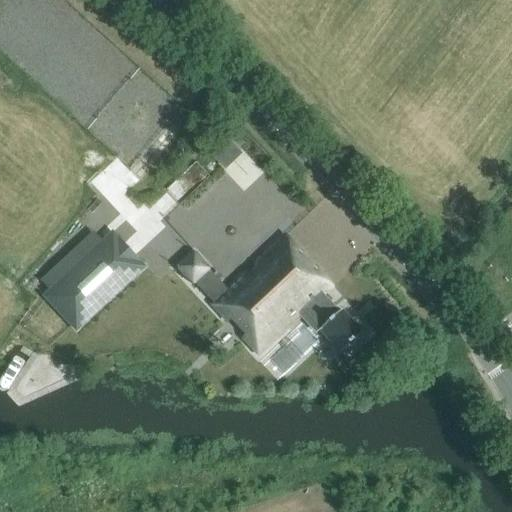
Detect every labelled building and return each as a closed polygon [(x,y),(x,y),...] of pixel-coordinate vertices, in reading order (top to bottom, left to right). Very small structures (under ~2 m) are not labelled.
[(209,154),(222,168),(239,153),(222,133),(214,141),(218,145),(209,154)] [(246,190),(267,171),(249,151),(228,170),(246,190)] [(183,199),(211,173),(198,160),(171,186),(183,199)] [(196,252),(177,270),(193,287),(196,284),(212,301),(210,303),(258,355),(304,313),(320,330),(316,334),(348,368),(376,343),(344,308),(339,313),(323,295),(332,287),(285,236),(229,287),(196,252)] [(74,324),(137,267),(111,239),(48,297),(74,324)]
